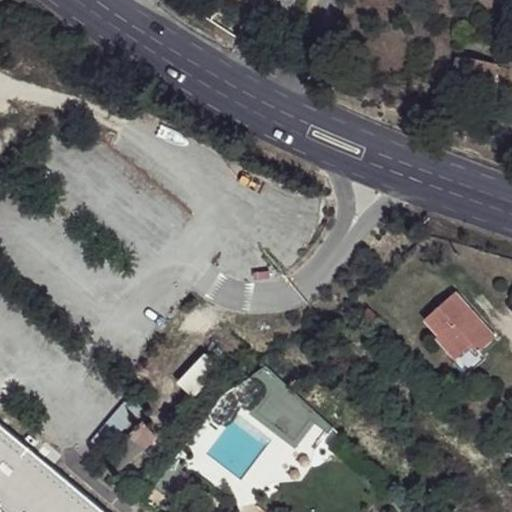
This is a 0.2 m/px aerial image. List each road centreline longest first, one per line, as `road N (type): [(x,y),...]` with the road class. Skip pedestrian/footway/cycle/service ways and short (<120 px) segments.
road 1 (secondary): [(64,0),(117,41),(337,162),(511,224)]
road 2 (secondary): [(511,194),(287,103),(112,0)]
